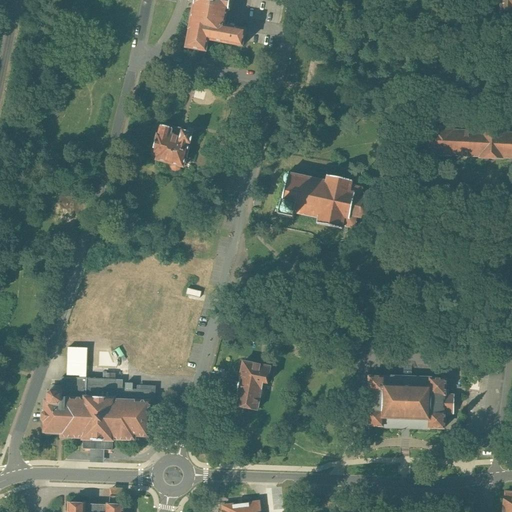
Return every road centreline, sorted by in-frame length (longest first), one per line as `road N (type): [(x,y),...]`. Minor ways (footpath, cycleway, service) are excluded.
road 1 (residential): [(136,60),(77,272),(16,444),(24,476)]
road 2 (residential): [(269,87),(178,457)]
road 3 (residential): [(487,479),(192,477)]
road 4 (residential): [(296,11),(511,26)]
road 5 (residential): [(136,60),(269,87)]
road 6 (residential): [(155,475),(24,476)]
road 7 (residential): [(495,478),(511,353)]
